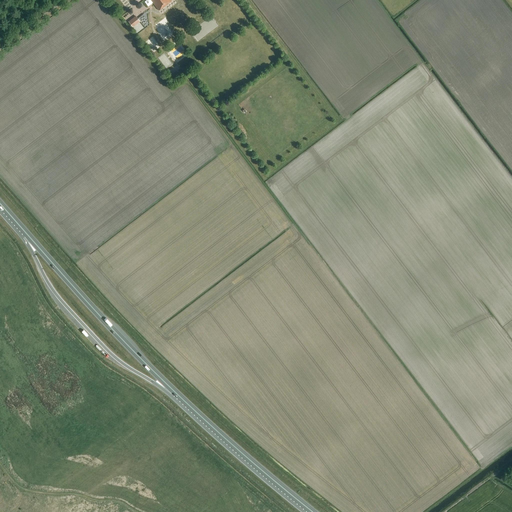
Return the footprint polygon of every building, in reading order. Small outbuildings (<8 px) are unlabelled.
[(151,0),(159,10),(172,0),(171,0),(151,0)] [(128,22),(132,28),(140,22),(135,16),(128,22)] [(154,18),(146,23),(154,35),(162,29),(154,18)] [(140,27),(135,30),(139,35),(144,31),(140,27)] [(176,63),(167,69),(170,72),(178,67),(176,63)] [(170,75),(173,79),(179,75),(177,71),(170,75)]
